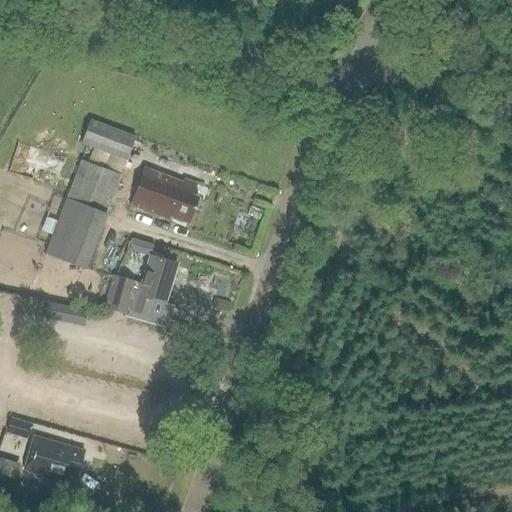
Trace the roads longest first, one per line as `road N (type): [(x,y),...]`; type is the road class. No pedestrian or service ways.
road 1 (tertiary): [(190,511),(338,99)]
road 2 (tertiary): [(338,99),(0,5)]
road 3 (unclassified): [(355,62),(511,111)]
